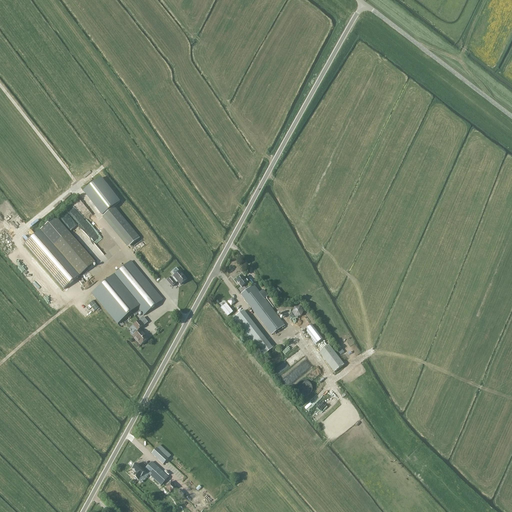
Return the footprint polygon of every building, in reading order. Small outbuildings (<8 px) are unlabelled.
[(102,215),(114,206),(120,202),(101,178),(89,187),(84,191),(102,215)] [(103,218),(128,248),(140,239),(115,209),(103,218)] [(95,262),(56,217),(40,230),(79,276),(95,262)] [(79,276),(40,230),(25,244),(64,289),(79,276)] [(163,301),(131,262),(92,294),(117,325),(137,309),(143,317),(163,301)] [(180,272),(179,272),(176,268),(171,272),(175,276),(173,277),(174,278),(171,280),(170,278),(167,281),(172,288),(176,284),(175,284),(178,282),(180,286),(187,281),(180,272)] [(246,280),(245,281),(242,278),(237,282),(242,289),(244,287),(247,291),(241,296),(272,336),(285,326),(254,286),(250,289),(246,285),(249,283),(246,280)] [(226,304),(221,308),(228,317),(233,312),(226,304)] [(263,357),(273,349),(244,311),(233,319),(263,357)] [(138,333),(133,337),(140,346),(148,340),(139,330),(143,327),(139,322),(133,326),(138,333)] [(323,358),(333,350),(329,345),(319,353),(323,358)] [(168,459),(157,449),(152,454),(163,465),(168,459)] [(168,478),(152,462),(144,470),(145,472),(161,486),(168,478)] [(145,472),(144,470),(144,471),(136,464),(132,469),(136,473),(133,476),(134,478),(136,480),(137,480),(138,481),(146,473),(145,472)]
